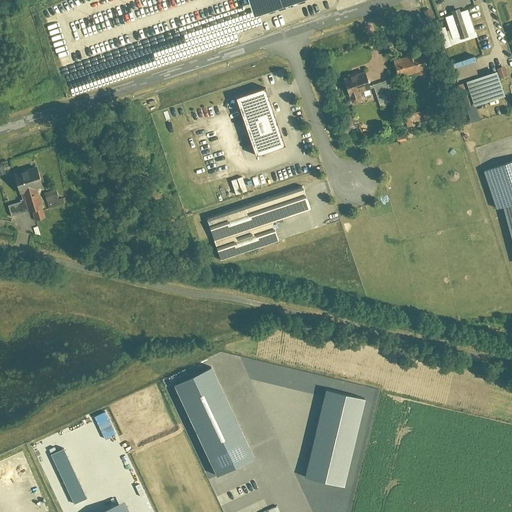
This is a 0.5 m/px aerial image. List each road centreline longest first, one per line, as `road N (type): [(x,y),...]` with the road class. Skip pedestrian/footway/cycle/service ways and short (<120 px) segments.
road 1 (track): [(511,364),(0,247)]
road 2 (residential): [(0,130),(286,35)]
road 3 (residential): [(286,35),(328,158),(354,186)]
